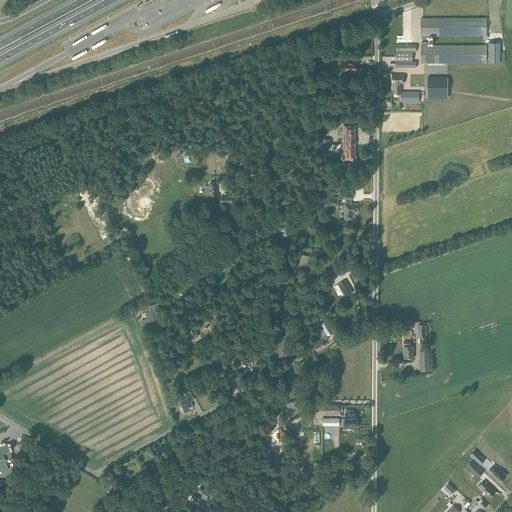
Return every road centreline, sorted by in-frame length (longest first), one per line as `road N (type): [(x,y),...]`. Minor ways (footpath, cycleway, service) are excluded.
road 1 (unclassified): [(372,511),(376,17)]
road 2 (track): [(0,142),(376,17)]
road 3 (track): [(92,473),(236,394),(211,303),(219,279),(265,240)]
road 4 (unclassified): [(155,511),(0,416)]
road 5 (track): [(236,394),(374,319)]
road 6 (unknown): [(0,383),(131,309)]
road 7 (motorway): [(0,60),(112,0)]
